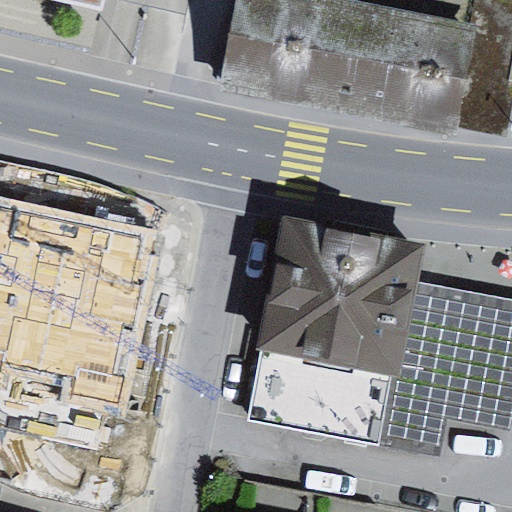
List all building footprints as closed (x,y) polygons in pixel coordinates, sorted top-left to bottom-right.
[(27,0),(102,16),(105,0),(27,0)] [(237,0),(221,94),(452,135),(462,121),(481,0),(237,0)] [(511,0),(481,0),(462,121),(507,127),(511,100),(511,99),(511,0)] [(143,240),(0,210),(0,370),(2,362),(77,377),(73,395),(120,404),(126,376),(115,374),(125,331),(134,333),(144,286),(134,283),(143,240)] [(426,250),(284,223),(259,356),(393,382),(401,384),(419,284),(426,250)] [(511,424),(511,300),(419,284),(401,384),(393,382),(381,446),(441,456),(446,425),(510,437),(511,424)] [(393,382),(259,356),(246,422),(381,446),(393,382)]
